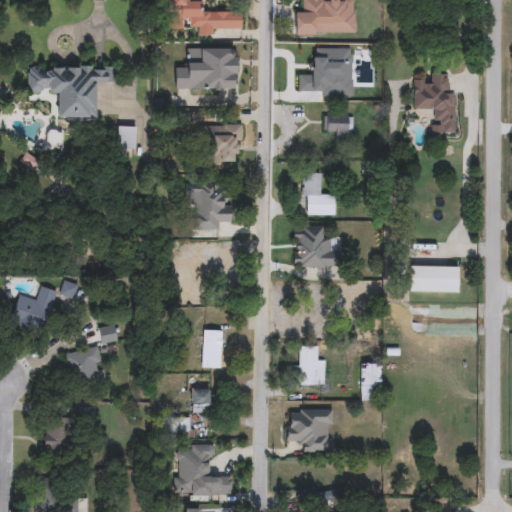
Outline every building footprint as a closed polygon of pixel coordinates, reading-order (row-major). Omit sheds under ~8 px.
[(241,12),(242,29),(214,29),(214,35),(198,35),(197,25),(179,26),(178,6),(172,7),(171,0),(201,0),(201,13),(241,12)] [(294,35),(294,13),(304,13),(303,0),(355,0),(355,34),(294,35)] [(341,60),(341,84),(330,84),(330,60),(341,60)] [(56,93),(27,93),(27,67),(113,67),(113,83),(95,83),(95,118),(56,118),(56,93)] [(454,134),(442,134),(442,125),(432,125),(433,111),(412,110),(413,81),(429,82),(429,74),(447,74),(446,94),(455,94),(454,134)] [(334,140),(334,133),(324,133),(324,115),(351,115),(351,140),(334,140)] [(232,167),(208,166),(208,124),(241,125),(241,154),(232,154),(232,167)] [(135,127),(134,149),(116,149),(116,127),(135,127)] [(61,148),(45,148),(46,130),(61,130),(61,148)] [(334,216),(302,216),(302,175),(322,175),(322,195),(334,195),(334,216)] [(223,194),(223,227),(206,227),(206,194),(223,194)] [(292,268),(292,227),(322,227),(322,237),(340,238),(339,268),(292,268)] [(407,292),(407,266),(457,266),(457,292),(407,292)] [(76,286),(72,299),(59,295),(63,282),(76,286)] [(19,294),(34,299),(38,287),(54,292),(42,332),(10,322),(19,294)] [(116,341),(100,344),(97,328),(113,325),(116,341)] [(201,368),(201,331),(220,331),(220,368),(201,368)] [(69,385),(63,354),(97,347),(104,378),(69,385)] [(324,359),(324,385),(292,385),(292,366),(297,366),(297,347),(315,347),(315,359),(324,359)] [(360,400),(360,364),(380,364),(380,400),(360,400)] [(191,413),(191,389),(210,389),(210,413),(191,413)] [(332,410),(332,453),(298,453),(298,443),(286,443),(286,409),(332,410)] [(44,451),(44,419),(67,419),(67,451),(44,451)] [(189,439),(168,439),(168,419),(189,419),(189,439)] [(230,495),(173,496),(172,453),(181,453),(181,445),(210,445),(210,476),(230,475),(230,495)] [(34,511),(34,482),(53,482),(53,497),(85,497),(85,511),(34,511)] [(297,489),(342,489),(342,510),(297,510),(297,489)]
